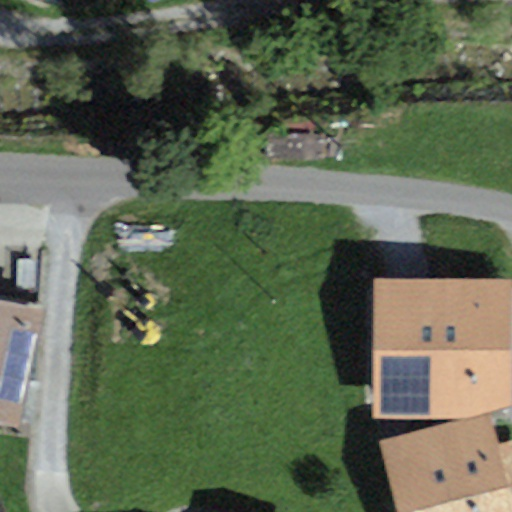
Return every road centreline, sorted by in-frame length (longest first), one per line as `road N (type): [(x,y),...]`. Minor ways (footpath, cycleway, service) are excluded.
road 1 (residential): [(0,176),(340,189),(511,214)]
road 2 (track): [(333,0),(87,34),(0,34)]
